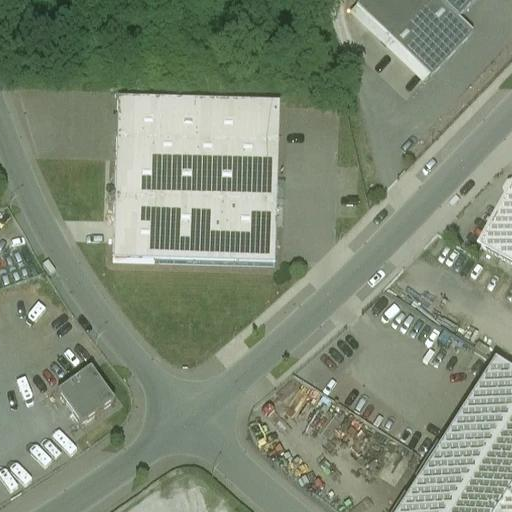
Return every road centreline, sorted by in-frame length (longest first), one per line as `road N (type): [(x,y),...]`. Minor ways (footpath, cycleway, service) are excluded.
road 1 (unclassified): [(184,426),(511,116)]
road 2 (unclassified): [(0,118),(49,241),(184,426)]
road 3 (unclassified): [(55,511),(184,426)]
road 4 (unclassified): [(293,511),(184,426)]
